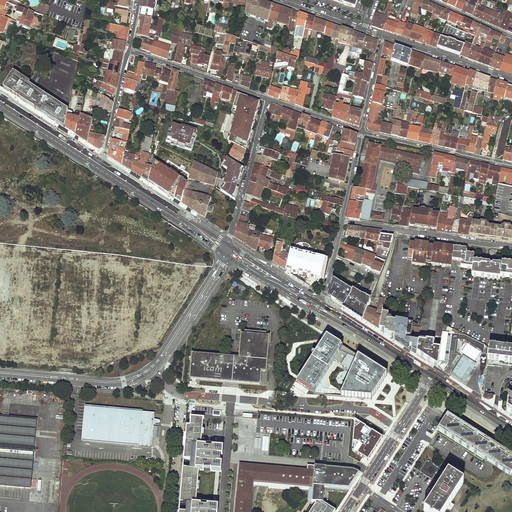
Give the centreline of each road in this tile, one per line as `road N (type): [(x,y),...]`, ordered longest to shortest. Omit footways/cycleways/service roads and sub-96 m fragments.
road 1 (unknown): [(70,360),(83,249),(171,260),(191,274),(157,334),(97,357)]
road 2 (residential): [(154,370),(184,396),(365,409),(397,429)]
road 3 (residential): [(341,220),(511,245)]
road 4 (residential): [(0,374),(116,384),(154,370)]
road 5 (residential): [(360,132),(511,167)]
road 6 (secondary): [(228,248),(98,165)]
road 7 (residential): [(269,100),(228,248)]
road 8 (residential): [(149,365),(112,379),(0,370)]
road 9 (residential): [(126,51),(269,100)]
road 10 (unknown): [(345,430),(343,455),(331,462),(226,454)]
road 11 (secondary): [(432,377),(317,306)]
road 12 (residential): [(383,36),(511,79)]
road 13 (residential): [(154,370),(221,263)]
road 14 (residential): [(221,263),(149,365)]
